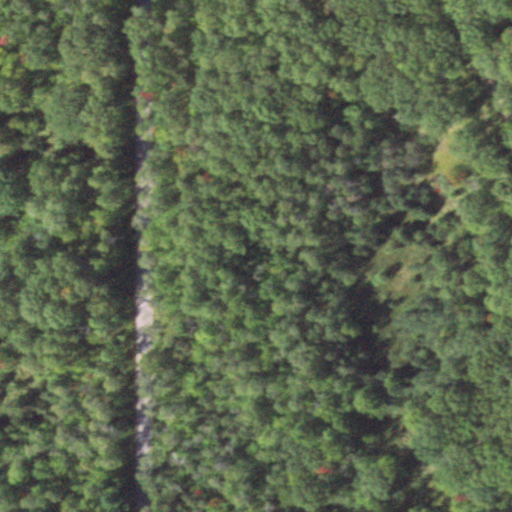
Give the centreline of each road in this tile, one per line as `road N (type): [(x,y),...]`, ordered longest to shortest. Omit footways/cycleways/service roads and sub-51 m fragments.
road 1 (residential): [(144,511),(146,0)]
road 2 (residential): [(511,111),(466,0)]
